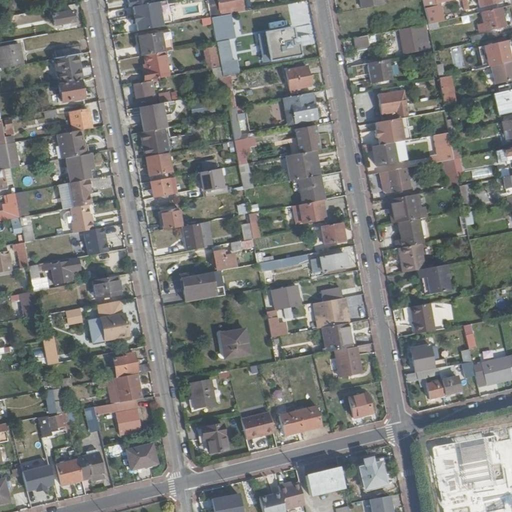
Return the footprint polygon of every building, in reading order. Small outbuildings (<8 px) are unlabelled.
[(207,0),(211,18),(231,15),(244,12),(245,12),(242,0),(207,0)] [(361,0),(363,8),(385,4),(383,0),(361,0)] [(424,0),(429,23),(438,21),(441,20),(438,3),(452,0),(424,0)] [(137,26),(138,32),(163,27),(159,2),(147,4),(133,7),(135,15),(134,16),(136,26),(137,26)] [(75,21),(72,4),(52,8),(54,25),(75,21)] [(507,27),(503,8),(482,12),(485,23),(478,25),(480,32),(507,27)] [(211,18),(216,42),(222,41),(235,38),(234,33),(231,34),(229,20),(232,19),(231,15),(211,18)] [(438,21),(429,23),(431,30),(440,28),(438,21)] [(431,30),(429,23),(399,29),(400,35),(412,32),(416,51),(423,50),(420,33),(431,31),(431,30)] [(257,35),(263,63),(299,55),(298,48),(296,48),(292,28),(257,35)] [(142,56),(144,56),(165,52),(174,50),(170,32),(139,38),(142,56)] [(473,42),(486,39),(485,33),(471,36),(473,42)] [(365,36),(352,38),(354,48),(367,45),(365,36)] [(222,41),(216,42),(219,61),(225,60),(222,41)] [(492,66),(511,61),(511,59),(508,41),(486,46),(490,66),(492,66)] [(0,60),(2,69),(23,65),(19,45),(0,48),(0,60)] [(58,58),(78,54),(82,53),(81,46),(56,51),(58,58)] [(215,47),(204,49),(207,68),(218,66),(215,47)] [(146,73),(147,81),(169,76),(165,52),(144,56),(147,73),(146,73)] [(61,83),(83,79),(78,54),(58,58),(57,58),(61,83)] [(389,59),(368,63),(372,83),(393,79),(389,59)] [(511,61),(492,66),(496,85),(511,81),(511,61)] [(437,64),(439,77),(446,76),(443,63),(437,64)] [(220,66),(220,67),(222,77),(230,76),(228,64),(220,66)] [(212,68),(217,93),(225,91),(222,77),(220,67),(212,68)] [(291,89),(311,86),(307,67),(287,71),(291,89)] [(446,76),(439,77),(445,105),(456,103),(451,75),(446,76)] [(222,77),(225,91),(228,109),(236,108),(230,76),(222,77)] [(81,81),(59,85),(62,102),(84,98),(81,81)] [(134,85),(138,104),(152,101),(149,82),(134,85)] [(379,97),(380,103),(382,115),(388,114),(389,119),(408,115),(404,90),(379,95),(379,97)] [(511,108),(511,90),(493,94),(497,112),(511,108)] [(312,93),(283,98),(288,124),(316,118),(312,93)] [(158,95),(160,104),(170,102),(168,94),(158,95)] [(213,102),(190,105),(192,116),(214,112),(213,102)] [(164,128),(160,104),(137,108),(142,132),(164,128)] [(229,115),(234,140),(242,139),(238,120),(246,119),(244,113),(237,114),(236,108),(228,109),(229,115)] [(59,116),(57,109),(44,111),(45,118),(59,116)] [(82,130),(92,128),(89,109),(71,113),(74,131),(82,130)] [(399,119),(377,122),(380,144),(393,142),(403,140),(399,119)] [(511,119),(503,121),(507,143),(511,141),(511,119)] [(5,122),(8,135),(14,134),(11,120),(5,122)] [(316,125),(295,129),(296,137),(300,154),(315,151),(321,150),(316,125)] [(142,132),(146,157),(168,153),(164,128),(142,132)] [(66,159),(87,155),(82,130),(74,131),(55,135),(60,160),(66,159)] [(448,160),(455,159),(450,131),(443,133),(447,152),(448,160)] [(242,139),(234,140),(239,165),(247,164),(245,152),(257,149),(255,136),(242,139)] [(380,144),(374,146),(377,165),(397,162),(393,142),(380,144)] [(6,145),(11,169),(20,167),(15,143),(14,143),(6,145)] [(4,170),(11,169),(6,145),(0,145),(0,167),(1,171),(4,170)] [(511,148),(498,151),(501,162),(511,159),(511,148)] [(287,156),(291,181),(298,180),(320,175),(315,151),(300,154),(288,156),(287,156)] [(97,166),(95,153),(87,155),(66,159),(69,175),(84,172),(83,168),(97,166)] [(168,153),(146,157),(150,176),(172,171),(168,153)] [(464,174),(461,158),(455,159),(458,175),(464,174)] [(450,187),(460,185),(458,175),(455,159),(448,160),(445,161),(450,187)] [(203,172),(217,169),(215,160),(202,162),(203,172)] [(509,167),(499,169),(500,177),(510,175),(509,167)] [(414,190),(409,168),(387,172),(389,179),(391,194),(414,190)] [(223,188),(220,169),(217,169),(203,172),(202,172),(205,192),(223,188)] [(71,183),(89,180),(88,172),(84,172),(69,175),(71,183)] [(241,174),(244,190),(254,188),(251,172),(241,174)] [(322,200),(325,200),(320,175),(298,180),(303,204),(322,200)] [(169,179),(151,182),(155,199),(172,196),(169,179)] [(74,208),(87,206),(91,205),(88,190),(91,190),(89,180),(71,183),(69,184),(70,187),(74,208)] [(8,195),(15,194),(13,184),(6,185),(7,190),(8,195)] [(466,185),(459,186),(462,204),(470,202),(466,185)] [(0,222),(6,221),(20,218),(19,215),(15,194),(8,195),(7,195),(9,203),(2,205),(4,213),(0,213),(0,222)] [(394,223),(400,222),(419,219),(415,194),(390,199),(394,223)] [(299,205),(303,223),(325,218),(322,200),(303,204),(299,205)] [(238,215),(247,214),(246,203),(237,205),(238,215)] [(247,207),(248,215),(260,212),(259,205),(247,207)] [(299,205),(292,206),(295,223),(298,223),(298,224),(303,223),(299,205)] [(93,229),(94,229),(93,221),(90,221),(87,206),(74,208),(70,209),(74,233),(84,231),(93,229)] [(162,212),(165,231),(183,228),(179,209),(162,212)] [(22,232),(24,243),(25,242),(33,241),(31,226),(28,226),(26,217),(20,218),(20,219),(22,232)] [(400,222),(402,235),(421,231),(419,219),(400,222)] [(345,241),(342,222),(322,226),(325,245),(345,241)] [(184,227),(188,251),(205,248),(200,224),(184,227)] [(93,229),(84,231),(88,255),(108,251),(104,228),(93,229)] [(398,249),(400,248),(424,244),(421,231),(402,235),(403,239),(396,240),(398,249)] [(473,259),(474,265),(482,263),(478,238),(470,240),(473,259)] [(234,251),(254,247),(253,239),(237,242),(233,243),(234,251)] [(418,270),(428,268),(424,244),(400,248),(405,273),(418,270)] [(21,268),(29,267),(25,249),(21,250),(17,251),(21,268)] [(217,271),(218,270),(237,267),(235,254),(226,255),(225,249),(213,252),(217,271)] [(0,272),(12,270),(8,252),(0,253),(0,272)] [(313,262),(315,273),(348,266),(346,252),(321,257),(322,260),(313,262)] [(257,263),(259,271),(309,262),(308,254),(281,259),(257,263)] [(78,259),(51,265),(52,270),(54,285),(72,282),(70,271),(80,270),(78,259)] [(51,265),(50,263),(30,267),(32,277),(32,278),(35,291),(48,289),(46,279),(39,280),(37,273),(52,270),(51,265)] [(453,292),(448,264),(428,268),(418,270),(420,281),(428,279),(431,296),(453,292)] [(185,302),(223,295),(218,270),(217,271),(181,277),(185,302)] [(271,270),(264,273),(267,281),(274,279),(271,270)] [(121,294),(117,275),(92,280),(95,299),(121,294)] [(423,298),(431,296),(428,279),(420,281),(423,298)] [(276,310),(301,306),(297,286),(272,290),(276,310)] [(323,301),(343,298),(341,288),(321,292),(323,301)] [(24,319),(38,316),(33,292),(19,295),(24,319)] [(347,305),(346,297),(343,298),(323,301),(318,302),(321,318),(318,322),(319,328),(322,327),(347,322),(344,306),(347,305)] [(124,313),(121,300),(104,303),(107,317),(124,313)] [(434,330),(429,303),(410,307),(415,333),(434,330)] [(312,304),(305,305),(307,314),(314,313),(312,304)] [(84,321),(81,308),(67,310),(70,324),(84,321)] [(126,321),(124,313),(107,317),(87,321),(92,343),(128,335),(126,325),(129,325),(128,321),(126,321)] [(271,336),(288,333),(286,321),(278,323),(277,317),(268,319),(269,327),(271,336)] [(269,327),(268,319),(259,321),(261,329),(269,327)] [(352,346),(347,322),(322,327),(327,351),(335,350),(352,346)] [(476,343),(471,323),(463,324),(468,345),(476,343)] [(220,333),(225,357),(249,353),(245,329),(220,333)] [(54,338),(42,340),(47,365),(59,363),(54,338)] [(412,357),(414,364),(433,361),(430,345),(422,346),(411,348),(411,352),(409,353),(410,357),(412,357)] [(356,346),(352,346),(335,350),(340,376),(361,373),(356,346)] [(138,373),(136,366),(134,353),(123,355),(124,357),(113,359),(116,377),(126,375),(137,373),(138,373)] [(511,378),(506,357),(473,365),(478,386),(511,378)] [(448,366),(449,366),(448,360),(433,363),(434,369),(438,368),(448,366)] [(414,364),(415,372),(420,372),(430,370),(434,369),(433,363),(433,361),(414,364)] [(478,386),(473,365),(472,361),(466,362),(462,363),(468,388),(478,386)] [(150,371),(149,364),(136,366),(138,373),(150,371)] [(441,380),(451,377),(448,366),(438,368),(441,380)] [(431,375),(433,382),(441,380),(438,368),(434,369),(430,370),(431,375)] [(126,375),(116,377),(108,379),(110,385),(112,398),(113,403),(115,403),(131,400),(135,399),(142,398),(137,373),(126,375)] [(441,380),(444,395),(460,391),(456,376),(451,377),(441,380)] [(110,385),(108,379),(98,381),(100,387),(110,385)] [(190,383),(194,408),(216,404),(211,379),(190,383)] [(60,380),(50,381),(52,390),(61,388),(60,380)] [(429,398),(444,395),(441,380),(433,382),(426,384),(429,398)] [(61,388),(52,390),(56,411),(56,413),(60,413),(66,411),(72,410),(69,392),(72,391),(71,386),(61,388)] [(56,411),(52,390),(46,391),(50,412),(56,411)] [(348,397),(353,417),(372,413),(366,393),(348,397)] [(83,409),(95,407),(113,403),(112,398),(82,404),(83,409)] [(116,409),(136,405),(135,399),(131,400),(115,403),(116,409)] [(95,407),(97,416),(116,412),(120,434),(142,430),(137,405),(136,405),(116,409),(115,403),(113,403),(95,407)] [(283,434),(321,425),(317,406),(297,410),(278,415),(283,434)] [(76,423),(72,410),(66,411),(69,424),(76,423)] [(63,426),(57,427),(57,430),(64,429),(67,431),(68,433),(71,432),(69,424),(66,411),(60,413),(63,426)] [(273,432),(268,411),(241,418),(246,438),(246,439),(273,432)] [(60,413),(56,413),(53,414),(54,416),(47,418),(49,429),(57,427),(63,426),(60,413)] [(222,425),(201,429),(203,441),(207,440),(209,453),(227,450),(222,425)] [(495,435),(432,446),(444,511),(511,511),(511,428),(509,429),(511,438),(496,441),(495,435)] [(131,470),(158,463),(152,443),(126,450),(131,470)] [(77,458),(77,459),(82,480),(104,475),(99,453),(77,458)] [(61,486),(83,480),(82,480),(77,459),(56,465),(61,486)] [(34,462),(24,464),(26,470),(36,468),(34,462)] [(359,468),(365,490),(386,484),(381,463),(359,468)] [(310,496),(344,487),(339,468),(305,477),(310,496)] [(33,484),(43,481),(42,474),(31,477),(33,484)] [(0,480),(0,502),(8,501),(3,480),(0,480)] [(48,480),(43,481),(33,484),(28,485),(31,497),(38,495),(39,498),(44,497),(44,494),(51,492),(48,480)] [(304,505),(299,482),(287,486),(286,483),(278,486),(280,493),(284,510),(304,505)] [(262,511),(284,511),(284,510),(280,493),(259,498),(262,511)] [(395,511),(392,495),(371,499),(372,511),(395,511)] [(233,511),(230,496),(212,500),(214,511),(233,511)]
